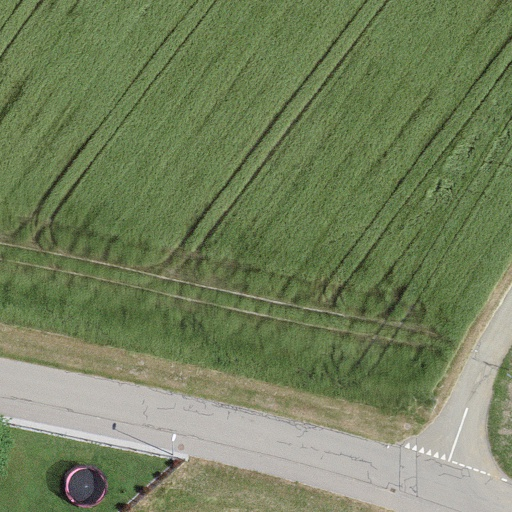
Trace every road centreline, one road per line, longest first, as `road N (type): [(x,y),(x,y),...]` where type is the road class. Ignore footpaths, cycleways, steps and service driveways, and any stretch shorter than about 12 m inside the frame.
road 1 (unclassified): [(0,388),(439,483)]
road 2 (residential): [(439,483),(511,308)]
